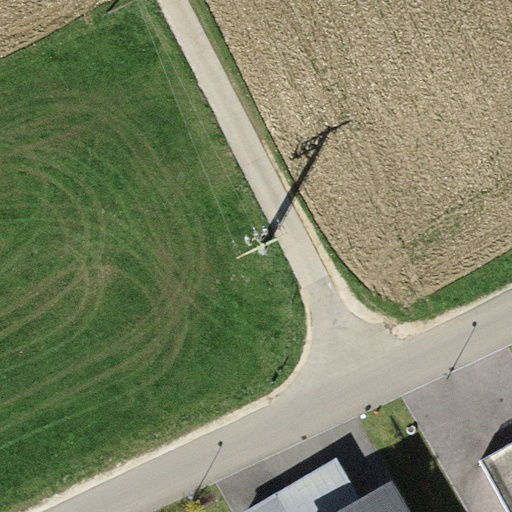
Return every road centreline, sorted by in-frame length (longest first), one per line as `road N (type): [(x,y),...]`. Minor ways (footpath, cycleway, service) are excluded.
road 1 (unclassified): [(181,0),(374,375)]
road 2 (residential): [(374,375),(95,511)]
road 3 (residential): [(511,317),(374,375)]
